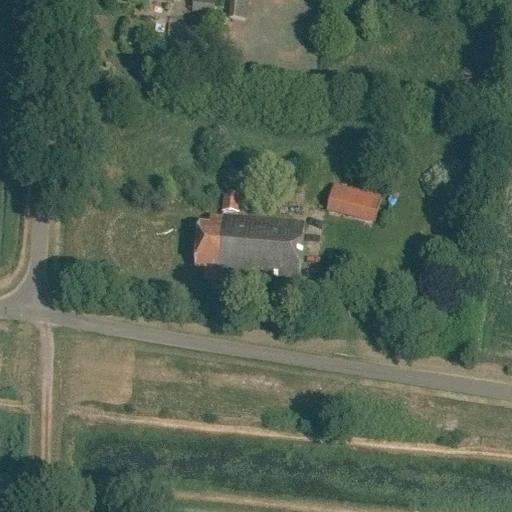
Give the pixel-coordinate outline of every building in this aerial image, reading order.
[(194,17),(214,18),(215,1),(195,0),(194,17)] [(247,0),(229,0),(227,22),(245,24),(247,0)] [(337,211),(339,193),(321,191),(319,209),(337,211)] [(207,283),(297,291),(303,228),(212,220),(211,232),(200,232),(197,271),(208,272),(207,283)] [(284,296),(282,319),(328,323),(330,300),(284,296)]
